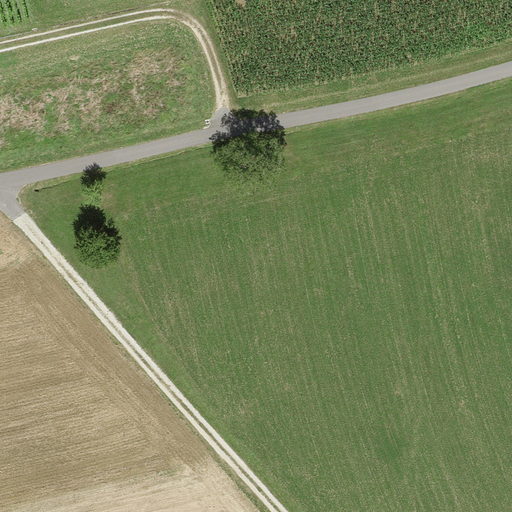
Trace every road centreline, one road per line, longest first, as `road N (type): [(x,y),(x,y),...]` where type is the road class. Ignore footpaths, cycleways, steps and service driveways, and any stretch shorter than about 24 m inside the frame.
road 1 (unclassified): [(0,183),(511,67)]
road 2 (track): [(275,511),(0,208)]
road 3 (track): [(224,133),(205,43),(189,22),(142,15),(0,45)]
